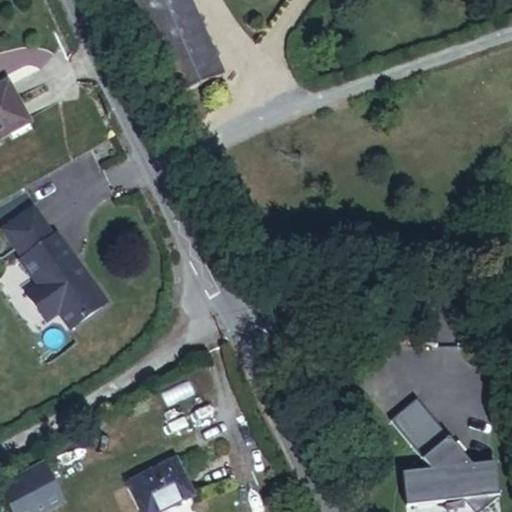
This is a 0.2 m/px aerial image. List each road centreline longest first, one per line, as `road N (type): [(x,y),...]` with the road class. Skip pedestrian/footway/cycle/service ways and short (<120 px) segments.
road 1 (tertiary): [(220,325),(67,0)]
road 2 (unclassified): [(511,312),(371,310),(220,325)]
road 3 (tertiary): [(310,511),(220,325)]
